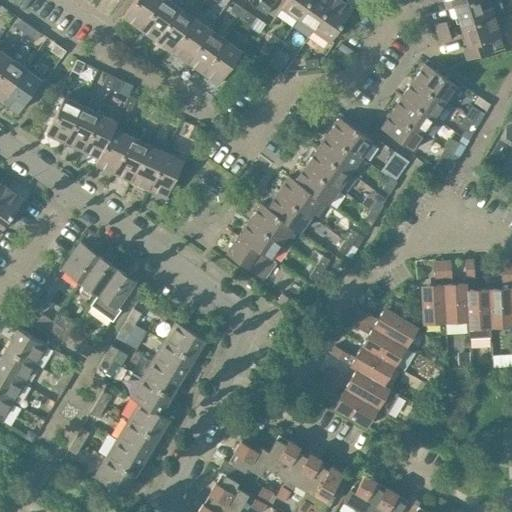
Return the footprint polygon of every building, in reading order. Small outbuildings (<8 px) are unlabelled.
[(133,0),(122,16),(139,28),(158,0),(133,0)] [(158,0),(139,28),(154,39),(178,5),(169,0),(158,0)] [(261,0),(260,0),(255,7),(266,14),(271,7),(261,0)] [(285,0),(281,7),(297,18),(309,0),(285,0)] [(309,0),(297,18),(313,29),(333,0),(309,0)] [(341,0),(333,0),(313,29),(329,40),(352,7),(341,0)] [(460,25),(494,15),(503,12),(499,0),(468,0),(453,5),(454,5),(460,25)] [(230,9),(240,16),(245,9),(235,2),(230,9)] [(154,39),(170,50),(193,16),(178,5),(154,39)] [(245,9),(240,16),(250,24),(255,17),(245,9)] [(494,15),(460,25),(466,44),(462,46),(466,58),(504,46),(494,15)] [(170,50),(186,61),(209,27),(193,16),(170,50)] [(15,26),(25,33),(30,25),(20,18),(15,26)] [(436,33),(448,29),(445,20),(433,24),(436,33)] [(30,25),(25,33),(36,40),(41,33),(30,25)] [(186,61),(201,72),(225,38),(209,27),(186,61)] [(448,29),(436,33),(439,42),(451,38),(448,29)] [(277,47),(278,47),(283,40),(271,33),(262,48),(272,54),(277,47)] [(225,38),(201,72),(218,83),(241,50),(225,38)] [(55,42),(50,50),(60,57),(66,50),(55,42)] [(290,55),(278,47),(277,47),(272,54),(268,60),(281,69),(290,55)] [(0,68),(9,56),(0,49),(0,68)] [(0,68),(0,99),(1,100),(25,67),(9,56),(0,68)] [(318,67),(317,60),(317,57),(304,59),(305,68),(318,67)] [(76,59),(71,70),(79,74),(84,63),(76,59)] [(413,79),(446,102),(458,86),(425,62),(413,79)] [(25,67),(1,100),(17,111),(41,78),(25,67)] [(109,88),(115,76),(107,73),(102,84),(109,88)] [(123,80),(115,76),(109,88),(117,92),(123,80)] [(413,79),(402,95),(435,118),(446,102),(413,79)] [(128,94),(122,106),(131,109),(136,98),(128,94)] [(402,95),(391,110),(424,134),(435,118),(402,95)] [(64,141),(81,104),(63,96),(46,132),(64,141)] [(64,141),(81,149),(98,112),(81,104),(64,141)] [(471,105),(465,116),(472,120),(479,109),(471,105)] [(157,122),(163,110),(155,106),(150,118),(157,122)] [(171,114),(163,110),(157,122),(165,126),(171,114)] [(424,134),(391,110),(380,126),(413,149),(424,134)] [(81,149),(98,157),(99,157),(113,127),(116,120),(98,112),(81,149)] [(327,133),(360,156),(372,140),(339,116),(327,133)] [(472,120),(465,116),(458,127),(466,131),(472,120)] [(202,129),(194,125),(188,136),(196,140),(202,129)] [(130,135),(113,127),(99,157),(98,157),(95,163),(113,172),(130,135)] [(316,148),(349,172),(360,156),(327,133),(316,148)] [(147,143),(130,135),(113,172),(130,180),(147,143)] [(445,148),(452,153),(459,142),(451,138),(445,148)] [(165,151),(147,143),(130,180),(148,188),(165,151)] [(430,167),(446,177),(458,157),(443,147),(430,167)] [(305,164),(338,187),(349,172),(316,148),(305,164)] [(165,151),(148,188),(165,196),(183,160),(165,151)] [(338,187),(305,164),(295,179),(294,180),(321,199),(327,203),(338,187)] [(389,175),(388,177),(396,181),(402,171),(395,166),(392,171),(383,166),(381,170),(389,175)] [(310,215),(321,199),(294,180),(295,179),(289,175),(277,191),(310,215)] [(396,181),(388,177),(382,188),(389,192),(396,181)] [(0,229),(22,198),(6,187),(0,195),(0,229)] [(310,215),(277,191),(267,206),(266,207),(293,226),(293,227),(299,231),(310,215)] [(368,210),(376,215),(383,204),(375,199),(368,210)] [(282,242),(293,227),(293,226),(266,207),(267,206),(261,202),(249,219),(282,242)] [(370,226),(376,215),(368,210),(362,222),(370,226)] [(282,242),(249,219),(238,234),(271,258),(272,257),(282,242)] [(344,239),(352,243),(358,233),(351,228),(344,239)] [(276,260),(272,257),(271,258),(238,234),(226,252),(262,278),(276,260)] [(345,254),(352,243),(344,239),(338,249),(345,254)] [(61,268),(80,281),(99,254),(80,241),(61,268)] [(80,281),(97,293),(97,294),(116,266),(99,254),(80,281)] [(315,265),(323,270),(329,259),(322,254),(315,265)] [(473,258),(464,259),(465,276),(465,281),(466,286),(467,320),(468,328),(468,337),(491,336),(490,326),(488,292),(488,287),(475,287),(474,275),(473,258)] [(434,283),(421,284),(421,288),(423,323),(445,322),(443,287),(442,260),(433,261),(434,283)] [(450,260),(442,260),(443,287),(445,322),(467,320),(466,286),(465,281),(451,282),(450,260)] [(502,286),(488,287),(488,292),(490,326),(511,325),(511,315),(511,290),(509,264),(500,264),(502,286)] [(316,281),(323,270),(315,265),(308,276),(316,281)] [(120,307),(117,305),(135,279),(116,266),(97,294),(97,293),(90,303),(112,319),(120,307)] [(295,281),(285,294),(282,292),(277,299),(287,306),(292,299),(293,300),(306,282),(295,274),(292,278),(295,281)] [(357,306),(352,313),(376,328),(406,346),(417,326),(388,309),(383,306),(377,318),(357,306)] [(133,307),(126,319),(134,324),(141,312),(133,307)] [(36,321),(47,328),(53,320),(42,312),(36,321)] [(352,313),(348,321),(368,332),(361,344),(365,347),(394,365),(406,346),(376,328),(352,313)] [(134,324),(126,319),(119,329),(128,334),(134,324)] [(53,320),(47,328),(57,336),(63,327),(53,320)] [(163,341),(192,357),(204,338),(175,321),(163,341)] [(6,347),(35,364),(47,345),(18,327),(6,347)] [(86,356),(91,348),(80,340),(75,348),(86,356)] [(181,376),(192,357),(163,341),(152,359),(181,376)] [(110,344),(104,355),(112,361),(119,349),(110,344)] [(334,344),(329,352),(353,366),(355,367),(360,370),(383,384),(394,365),(365,347),(361,344),(354,356),(334,344)] [(0,368),(24,383),(35,364),(6,347),(0,357),(0,368)] [(112,361),(104,355),(97,366),(106,371),(112,361)] [(170,395),(181,376),(152,359),(141,378),(170,395)] [(65,367),(58,378),(67,383),(74,372),(65,367)] [(329,367),(324,375),(340,385),(341,385),(343,386),(378,407),(386,412),(398,393),(383,384),(360,370),(355,367),(348,379),(329,367)] [(0,393),(13,401),(24,383),(0,368),(0,393)] [(336,392),(340,385),(324,375),(320,383),(336,392)] [(67,383),(58,378),(52,389),(60,394),(67,383)] [(159,412),(170,395),(141,378),(130,397),(138,402),(139,402),(159,413),(159,412)] [(343,386),(332,405),(366,426),(378,407),(343,386)] [(103,389),(96,401),(105,406),(112,395),(103,389)] [(13,401),(0,393),(0,419),(1,421),(13,401)] [(105,406),(96,401),(89,412),(98,417),(105,406)] [(168,417),(159,412),(159,413),(139,402),(138,402),(128,420),(156,437),(168,417)] [(414,403),(410,410),(419,415),(423,408),(414,403)] [(145,456),(156,437),(128,420),(117,438),(145,456)] [(81,426),(74,438),(82,443),(89,432),(81,426)] [(272,452),(265,465),(272,470),(286,478),(293,465),(289,463),(300,445),(296,443),(287,438),(287,439),(278,434),(276,437),(268,450),(272,452)] [(82,443),(74,438),(67,449),(76,454),(82,443)] [(134,474),(145,456),(117,438),(106,457),(134,474)] [(223,458),(217,468),(222,471),(238,481),(247,466),(259,474),(261,472),(265,465),(272,452),(268,450),(260,445),(257,449),(244,441),(240,439),(237,443),(233,451),(228,461),(223,458)] [(276,494),(275,496),(276,496),(284,501),(294,483),(307,491),(315,478),(311,475),(320,459),(321,458),(317,456),(300,445),(289,463),(293,465),(286,478),(276,494)] [(134,474),(106,457),(94,476),(123,493),(134,474)] [(307,491),(296,508),(302,511),(306,511),(311,504),(324,511),(329,503),(336,491),(332,488),(340,475),(342,471),(338,468),(330,463),(329,465),(320,459),(311,475),(315,478),(307,491)] [(211,489),(209,493),(225,502),(223,507),(231,511),(236,511),(248,493),(235,485),(238,481),(222,471),(216,481),(215,480),(210,488),(211,489)] [(342,500),(362,511),(364,511),(371,500),(375,503),(383,490),(374,484),(376,480),(368,475),(366,479),(362,477),(354,490),(350,487),(342,500)] [(275,496),(276,494),(262,485),(257,494),(272,503),(276,496),(275,496)] [(398,511),(404,503),(395,497),(398,493),(390,488),(387,492),(383,490),(375,503),(371,500),(364,511),(398,511)] [(198,509),(196,511),(231,511),(223,507),(225,502),(209,493),(203,502),(202,501),(198,509)] [(430,511),(427,510),(425,511),(420,511),(415,509),(420,500),(409,494),(404,503),(398,511),(430,511)] [(255,497),(250,506),(259,511),(260,511),(266,504),(255,497)]
